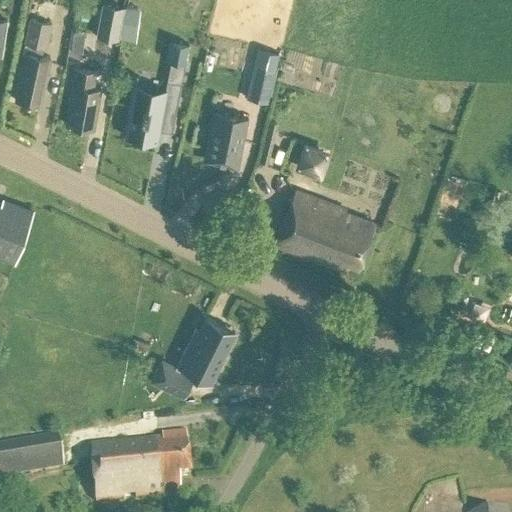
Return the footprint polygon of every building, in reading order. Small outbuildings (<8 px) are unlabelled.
[(96,34),(117,38),(123,6),(102,2),(96,34)] [(28,17),(20,52),(24,53),(40,56),(42,45),(44,45),(49,22),(28,17)] [(70,49),(68,61),(79,63),(81,51),(70,49)] [(24,53),(14,101),(38,106),(48,58),(40,56),(24,53)] [(64,124),(71,125),(90,128),(97,89),(91,88),(94,72),(70,68),(67,86),(70,86),(64,124)] [(133,86),(124,135),(155,141),(162,105),(176,108),(180,83),(166,81),(164,88),(164,89),(158,88),(157,90),(133,86)] [(255,87),(252,99),(267,102),(270,91),(255,87)] [(212,108),(202,160),(237,166),(247,115),(212,108)] [(301,160),(329,170),(338,145),(310,135),(301,160)] [(290,193),(271,244),(343,271),(346,262),(354,265),(369,223),(348,215),(340,212),(342,207),(304,193),(292,188),(290,193)] [(0,255),(12,260),(32,207),(1,196),(0,198),(0,255)] [(511,307),(506,306),(502,317),(511,319),(511,307)] [(234,330),(205,316),(198,330),(194,327),(174,365),(160,358),(149,379),(182,396),(193,374),(208,382),(234,330)] [(90,449),(92,477),(95,505),(180,497),(179,480),(189,479),(185,435),(160,437),(161,442),(90,449)] [(57,438),(0,448),(0,482),(62,472),(57,438)]
